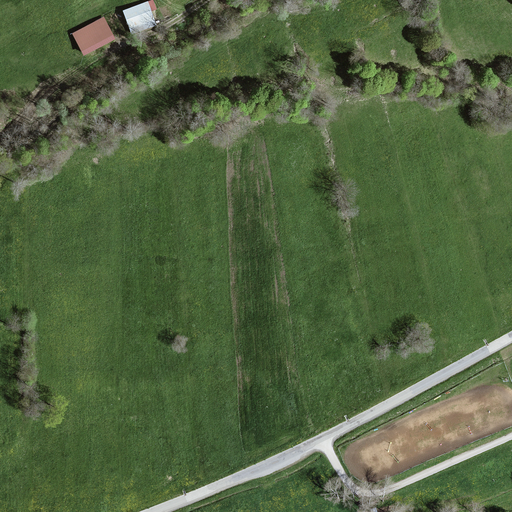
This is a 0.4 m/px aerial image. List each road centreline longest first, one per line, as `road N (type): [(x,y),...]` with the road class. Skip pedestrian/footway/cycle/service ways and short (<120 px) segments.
road 1 (tertiary): [(511,337),(252,475),(155,511)]
road 2 (track): [(211,0),(62,78),(45,127),(0,152)]
